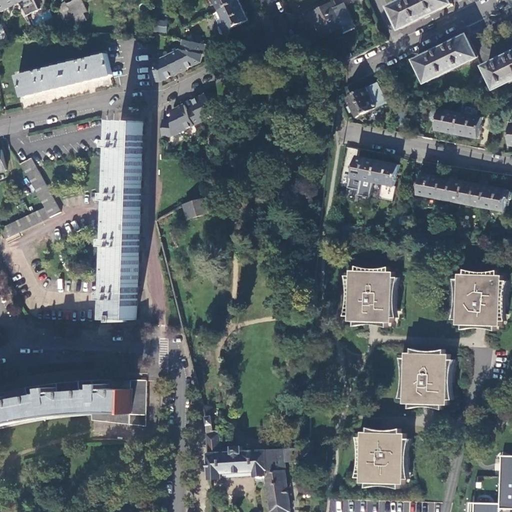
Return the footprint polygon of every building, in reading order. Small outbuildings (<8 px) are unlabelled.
[(0,0),(0,7),(2,11),(22,2),(20,0),(0,0)] [(20,0),(22,2),(28,15),(41,9),(36,0),(20,0)] [(81,6),(86,4),(83,0),(74,0),(68,3),(74,15),(75,17),(84,13),(81,6)] [(215,0),(220,9),(238,0),(215,0)] [(249,19),(239,0),(238,0),(220,9),(225,20),(219,23),(225,34),(231,31),(230,29),(249,19)] [(453,3),(451,0),(402,0),(390,6),(401,28),(453,3)] [(74,15),(68,3),(67,1),(59,5),(66,19),(74,15)] [(355,25),(352,20),(344,3),(335,7),(334,3),(309,15),(314,27),(319,25),(323,33),(340,25),(343,31),(355,25)] [(220,9),(214,12),(219,23),(225,20),(220,9)] [(166,32),(167,20),(155,19),(154,31),(166,32)] [(0,24),(0,36),(1,40),(10,37),(3,23),(0,24)] [(427,81),(479,57),(468,35),(417,59),(427,81)] [(182,49),(172,54),(181,72),(201,62),(206,43),(193,40),(184,38),(182,49)] [(20,75),(25,95),(113,74),(108,53),(20,75)] [(511,80),(511,53),(487,65),(498,87),(511,80)] [(162,59),(152,59),(152,61),(153,81),(162,81),(181,72),(172,54),(162,59)] [(349,96),(358,116),(389,102),(379,81),(349,96)] [(486,100),(494,99),(488,86),(479,87),(486,100)] [(466,90),(451,94),(453,103),(464,100),(466,90)] [(196,108),(188,111),(195,125),(216,114),(206,94),(192,101),(196,108)] [(406,123),(410,102),(403,101),(399,121),(406,123)] [(174,121),(164,120),(163,135),(173,136),(195,125),(188,111),(185,105),(174,110),(174,121)] [(457,133),(461,112),(440,108),(437,129),(457,133)] [(484,116),(461,112),(457,133),(480,137),(484,116)] [(122,321),(127,321),(127,319),(138,319),(144,121),(122,120),(122,139),(118,139),(118,146),(122,146),(120,192),(117,192),(117,199),(120,200),(119,238),(115,238),(115,246),(119,246),(117,292),(114,292),(113,299),(117,299),(116,319),(122,319),(122,321)] [(353,177),(374,181),(378,160),(357,155),(353,177)] [(46,207),(0,228),(5,239),(62,212),(32,158),(22,163),(46,207)] [(378,160),(374,181),(396,186),(400,165),(378,160)] [(418,194),(440,198),(444,177),(422,173),(418,194)] [(444,177),(440,198),(461,203),(465,181),(444,177)] [(465,181),(461,203),(484,207),(488,185),(465,181)] [(488,185),(484,207),(505,211),(507,205),(508,198),(511,199),(511,197),(511,191),(509,191),(510,190),(488,185)] [(207,196),(184,206),(189,221),(212,213),(207,196)] [(391,230),(399,230),(399,229),(402,215),(395,213),(391,230)] [(402,215),(399,229),(407,231),(410,216),(402,215)] [(352,320),(395,322),(396,272),(353,271),(352,320)] [(460,324),(503,326),(505,276),(462,274),(460,324)] [(407,353),(408,356),(407,404),(451,405),(451,357),(452,354),(446,354),(440,354),(425,354),(407,353)] [(131,414),(132,414),(132,380),(121,380),(110,380),(111,384),(102,384),(102,388),(97,389),(92,381),(71,382),(58,383),(58,387),(49,389),(50,393),(45,394),(40,386),(27,388),(4,392),(6,396),(0,397),(0,429),(12,426),(36,421),(67,418),(93,415),(104,414),(113,414),(119,414),(131,414)] [(148,380),(132,380),(132,414),(147,415),(148,380)] [(104,414),(93,415),(93,420),(131,425),(131,414),(119,414),(113,414),(104,414)] [(132,414),(131,414),(131,425),(147,426),(147,415),(132,414)] [(308,451),(309,448),(275,449),(243,451),(243,446),(222,447),(221,430),(215,430),(213,415),(206,417),(208,427),(209,441),(209,453),(210,480),(212,479),(257,475),(258,484),(268,483),(272,511),(273,511),(272,511),(289,511),(290,511),(285,462),(294,461),(294,460),(301,459),(308,451)] [(364,433),(364,435),(364,483),(406,484),(407,434),(364,433)] [(511,511),(511,456),(500,457),(498,504),(469,503),(468,511),(498,511),(499,509),(511,509),(511,511)]
